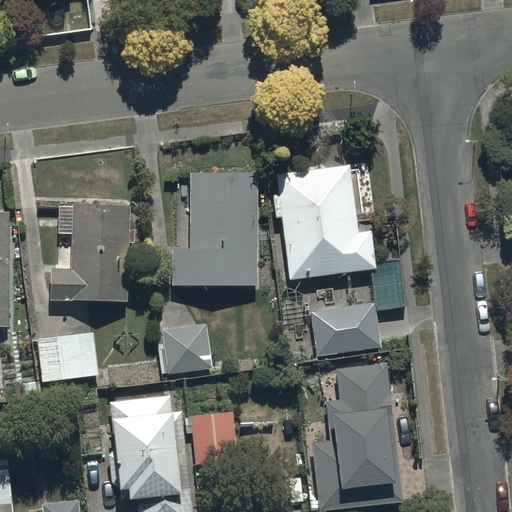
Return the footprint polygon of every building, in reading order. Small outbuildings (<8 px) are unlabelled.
[(349,173),(276,182),(287,287),(371,278),(376,316),(404,313),(399,265),(373,268),(371,238),(357,240),(349,173)] [(256,294),(256,181),(187,181),(187,256),(170,256),(170,294),(256,294)] [(60,212),(58,275),(52,275),(51,309),(127,311),(130,213),(75,212),(60,212)] [(9,219),(0,218),(0,334),(8,335),(9,219)] [(374,309),(309,318),(315,361),(380,352),(374,309)] [(205,330),(159,334),(164,379),(210,375),(205,330)] [(93,337),(39,344),(45,392),(99,385),(93,337)] [(390,423),(386,370),(336,375),(338,404),(324,405),(328,447),(312,448),(317,511),(368,511),(402,509),(401,495),(392,495),(386,424),(390,423)] [(170,402),(109,407),(117,501),(127,500),(127,511),(190,511),(190,507),(180,508),(175,443),(181,443),(180,419),(171,420),(170,402)] [(232,419),(190,422),(193,473),(236,470),(232,419)] [(0,476),(0,511),(13,511),(10,475),(0,476)]
